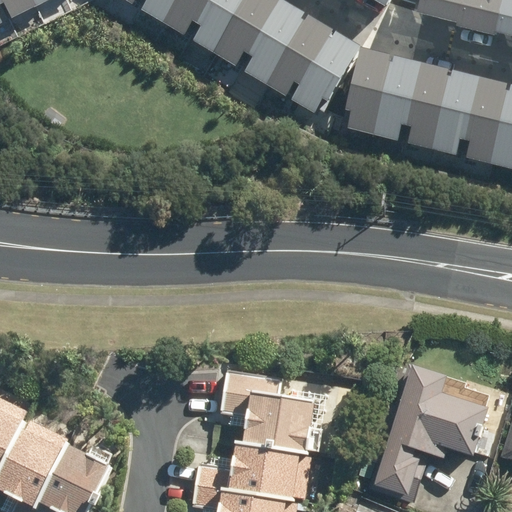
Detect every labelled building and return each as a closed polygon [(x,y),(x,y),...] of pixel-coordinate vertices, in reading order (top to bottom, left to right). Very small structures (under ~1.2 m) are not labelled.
[(32,13),(25,0),(0,0),(0,19),(4,28),(32,13)] [(58,0),(25,0),(32,13),(58,0)] [(116,0),(136,11),(142,0),(116,0)] [(163,26),(176,0),(142,0),(136,11),(163,26)] [(190,42),(211,0),(176,0),(163,26),(190,42)] [(215,56),(245,0),(211,0),(190,42),(215,56)] [(240,71),(277,4),(270,0),(245,0),(215,56),(240,71)] [(460,0),(423,0),(458,9),(460,0)] [(504,0),(461,0),(459,9),(499,19),(504,0)] [(511,0),(504,0),(500,19),(511,22),(511,0)] [(267,87),(303,20),(277,4),(240,71),(267,87)] [(292,103),(330,35),(303,20),(267,87),(292,103)] [(326,107),(356,51),(330,35),(292,103),(314,116),(321,104),(326,107)] [(372,139),(389,63),(357,55),(343,116),(348,117),(345,132),(372,139)] [(401,147),(418,69),(389,63),(372,139),(401,147)] [(431,153),(449,76),(418,69),(401,147),(431,153)] [(461,160),(479,83),(449,76),(431,153),(461,160)] [(490,167),(509,90),(479,83),(461,160),(490,167)] [(511,172),(511,90),(509,90),(490,167),(511,172)] [(420,366),(413,364),(400,406),(388,402),(377,437),(388,441),(373,489),(417,504),(434,455),(450,460),(454,448),(482,458),(498,409),(492,407),(496,397),(470,389),(472,384),(455,379),(455,376),(420,365),(420,366)] [(280,383),(223,375),(218,414),(243,418),(240,442),(230,441),(227,467),(199,463),(191,511),(279,511),(280,507),(289,509),(296,462),(301,462),(309,404),(278,400),(280,383)] [(0,496),(13,503),(9,511),(83,511),(105,469),(61,448),(64,441),(24,421),(27,414),(0,400),(0,496)]
